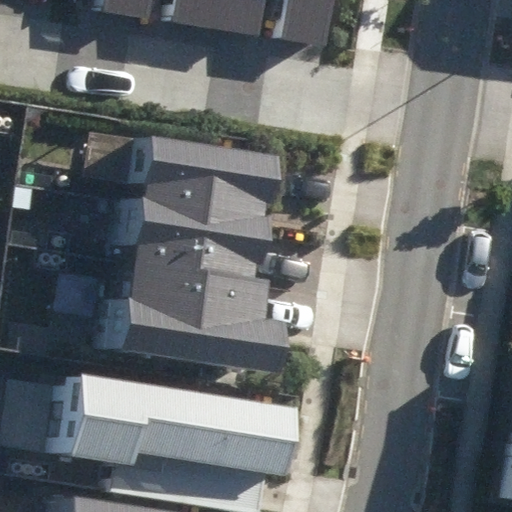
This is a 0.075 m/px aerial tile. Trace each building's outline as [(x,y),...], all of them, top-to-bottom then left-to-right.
[(254,0),(161,0),(160,15),(250,29),(254,0)] [(316,0),(274,0),(269,30),(311,37),(316,0)] [(253,150),(117,132),(93,318),(229,335),(253,150)] [(511,361),(492,493),(511,495),(511,361)] [(256,471),(267,403),(53,367),(40,449),(105,459),(107,446),(256,471)] [(227,511),(229,508),(18,480),(14,511),(227,511)]
